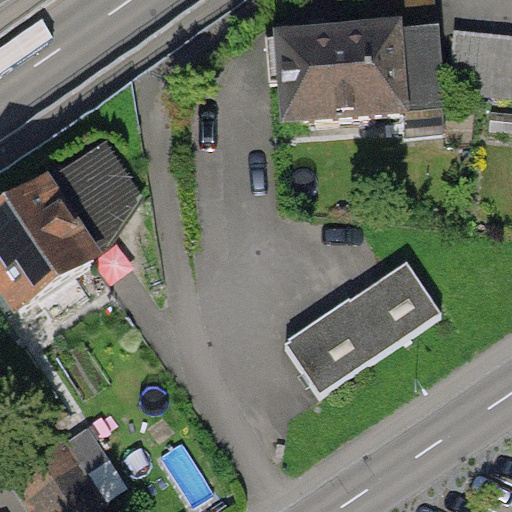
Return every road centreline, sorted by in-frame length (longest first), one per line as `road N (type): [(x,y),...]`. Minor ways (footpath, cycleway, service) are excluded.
road 1 (tertiary): [(339,511),(511,397)]
road 2 (primary): [(0,88),(129,0)]
